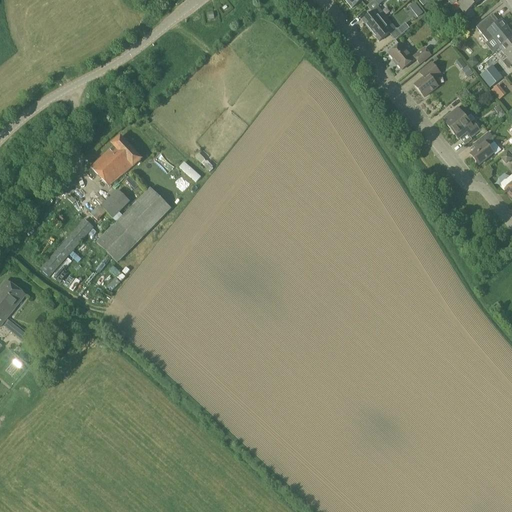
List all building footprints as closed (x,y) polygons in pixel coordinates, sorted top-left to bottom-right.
[(345,0),(352,8),(362,0),(345,0)] [(362,21),(370,32),(386,19),(379,10),(379,6),(386,0),(375,0),(367,7),(372,13),(362,21)] [(464,14),(481,0),(445,0),(451,7),(455,4),(464,14)] [(488,43),(493,38),(501,47),(511,38),(511,34),(506,27),(507,26),(504,22),(503,23),(501,21),(496,25),(490,17),(476,28),(488,43)] [(386,19),(370,32),(378,42),(394,29),(386,19)] [(406,24),(398,30),(402,35),(409,29),(406,24)] [(511,38),(501,47),(501,48),(500,49),(507,58),(502,63),(507,68),(511,64),(511,38)] [(401,70),(413,61),(405,51),(404,52),(399,46),(388,54),(401,70)] [(413,58),(420,66),(432,57),(425,48),(413,58)] [(473,58),(467,63),(472,70),(479,64),(473,58)] [(420,74),(424,79),(415,86),(425,98),(438,87),(432,80),(440,74),(432,64),(420,74)] [(492,66),(480,76),(490,88),(502,78),(492,66)] [(468,67),(462,71),(468,79),(473,74),(468,67)] [(492,90),(499,100),(505,95),(498,85),(492,90)] [(466,90),(457,98),(461,102),(470,95),(466,90)] [(444,120),(452,130),(464,120),(464,121),(466,120),(461,114),(467,110),(463,105),(444,120)] [(464,120),(452,130),(452,131),(451,132),(458,141),(467,134),(470,139),(480,131),(473,123),(469,126),(464,121),(466,120),(464,121),(464,120)] [(480,147),(470,156),(478,166),(493,155),(494,157),(500,152),(493,143),(491,140),(492,138),(488,133),(477,143),(480,147)] [(109,188),(128,171),(141,160),(121,138),(113,145),(115,146),(91,168),(109,188)] [(506,165),(511,160),(511,158),(508,153),(501,159),(506,165)] [(162,154),(155,161),(168,174),(175,168),(162,154)] [(504,192),(505,192),(511,200),(511,176),(506,181),(504,180),(500,184),(500,187),(504,192)] [(130,178),(126,182),(134,191),(138,187),(130,178)] [(151,189),(123,217),(119,213),(130,203),(118,191),(102,208),(117,224),(97,244),(117,264),(171,209),(151,189)] [(85,222),(43,269),(51,276),(93,229),(85,222)] [(116,280),(108,288),(112,293),(120,284),(116,280)] [(0,327),(2,325),(22,342),(28,335),(8,317),(25,296),(7,281),(0,289),(0,327)]
